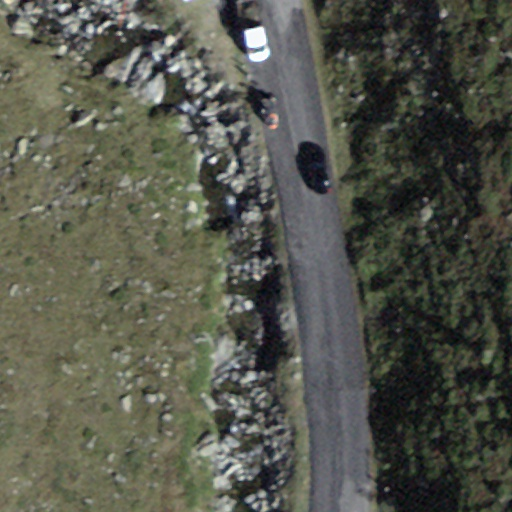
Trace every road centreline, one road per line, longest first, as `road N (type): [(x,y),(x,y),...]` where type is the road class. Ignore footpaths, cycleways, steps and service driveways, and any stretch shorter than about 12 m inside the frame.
road 1 (trunk): [(250,511),(434,0)]
road 2 (tertiary): [(268,0),(326,304),(335,511)]
